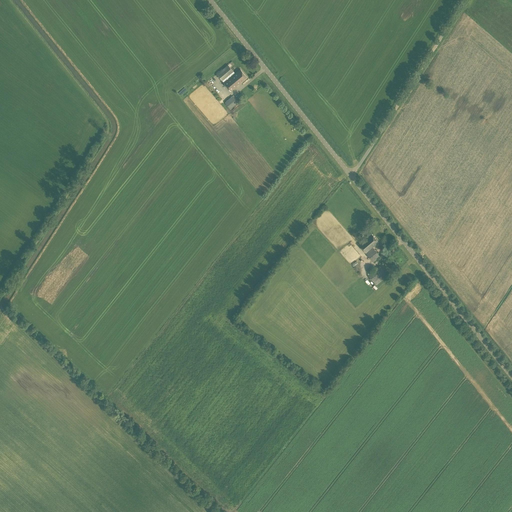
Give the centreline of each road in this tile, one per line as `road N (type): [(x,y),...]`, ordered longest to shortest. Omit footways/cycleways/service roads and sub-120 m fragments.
road 1 (unclassified): [(511,379),(351,178)]
road 2 (unclassified): [(351,178),(209,0)]
road 3 (unclassified): [(351,178),(464,0)]
